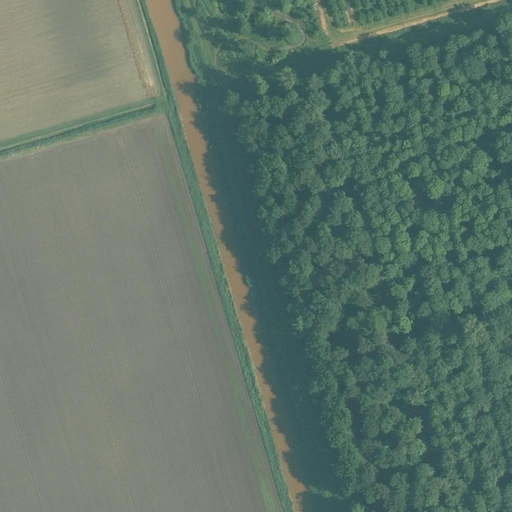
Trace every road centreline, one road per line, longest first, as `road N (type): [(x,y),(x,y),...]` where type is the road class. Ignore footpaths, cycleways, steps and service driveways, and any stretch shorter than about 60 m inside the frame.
road 1 (track): [(377,335),(285,335),(216,74)]
road 2 (track): [(285,335),(335,511)]
